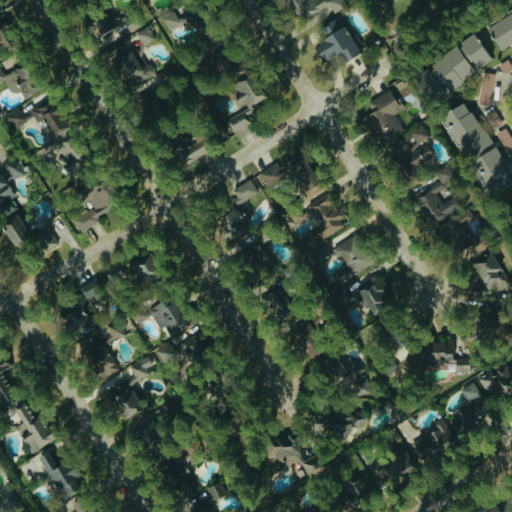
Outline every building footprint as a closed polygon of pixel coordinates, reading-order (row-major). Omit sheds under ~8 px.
[(287,0),(304,21),(329,2),(336,12),(347,3),(344,0),(287,0)] [(96,34),(116,27),(109,8),(90,15),(96,34)] [(170,29),(181,22),(173,9),(162,16),(170,29)] [(511,41),(511,10),(486,26),(500,49),(511,41)] [(357,54),(343,16),(321,24),(326,39),(314,43),(320,59),(339,52),(342,59),(357,54)] [(0,53),(12,47),(0,24),(0,53)] [(130,87),(154,73),(140,49),(157,39),(149,26),(126,39),(131,48),(113,58),(130,87)] [(494,59),(477,32),(417,71),(435,98),(494,59)] [(0,81),(4,79),(12,94),(20,89),(25,98),(38,90),(22,63),(5,73),(0,65),(0,81)] [(490,104),(495,73),(484,71),(479,103),(490,104)] [(234,131),(255,121),(248,105),(267,96),(256,74),(232,85),(243,109),(227,116),(234,131)] [(404,129),(395,113),(406,106),(403,102),(415,95),(406,80),(370,102),(374,110),(362,117),(378,145),(404,129)] [(141,103),(156,96),(151,87),(137,94),(141,103)] [(464,144),(492,194),(511,182),(511,180),(501,161),(467,99),(440,114),(458,147),(464,144)] [(8,112),(13,125),(35,117),(36,120),(45,117),(51,133),(64,128),(55,102),(23,113),(21,108),(8,112)] [(437,158),(426,140),(430,137),(422,123),(410,131),(415,140),(392,154),(405,177),(437,158)] [(184,164),(205,151),(197,139),(192,142),(186,133),(171,143),(184,164)] [(27,170),(19,158),(0,170),(0,208),(18,198),(8,182),(27,170)] [(414,200),(434,226),(462,204),(454,194),(444,202),(435,192),(456,175),(447,164),(436,173),(441,179),(414,200)] [(259,191),(251,177),(236,187),(240,192),(231,198),(236,206),(211,221),(224,241),(249,226),(246,220),(253,215),(244,201),(259,191)] [(82,231),(100,220),(98,217),(114,207),(98,181),(78,193),(83,201),(89,198),(94,206),(74,219),(82,231)] [(312,212),(321,226),(301,238),(309,251),(307,252),(317,266),(334,255),(323,239),(344,225),(340,219),(345,216),(329,192),(301,210),(298,204),(285,213),(293,225),(312,212)] [(467,223),(476,217),(467,206),(440,227),(458,251),(477,236),(467,223)] [(59,242),(48,224),(29,235),(17,214),(1,223),(15,247),(33,236),(42,252),(59,242)] [(373,262),(356,233),(335,246),(352,275),(373,262)] [(274,268),(263,240),(240,249),(251,277),(274,268)] [(511,286),(493,252),(473,263),(492,298),(511,286)] [(144,285),(159,272),(143,255),(128,268),(144,285)] [(81,284),(85,298),(104,291),(99,278),(81,284)] [(389,304),(383,280),(357,286),(363,310),(389,304)] [(273,321),(291,315),(282,287),(264,293),(273,321)] [(133,314),(138,322),(152,314),(160,328),(165,325),(171,336),(187,327),(168,294),(133,314)] [(63,305),(60,328),(95,332),(97,317),(82,315),(82,307),(63,305)] [(494,310),(475,307),(471,334),(489,337),(494,310)] [(2,370),(11,366),(7,357),(0,359),(0,398),(1,402),(14,397),(2,370)] [(147,366),(151,365),(148,357),(130,364),(135,379),(150,373),(147,366)] [(511,391),(511,369),(484,369),(485,391),(511,391)] [(142,408),(128,378),(108,388),(122,418),(142,408)] [(452,421),(460,435),(493,413),(472,381),(460,389),(468,400),(452,410),(457,417),(452,421)] [(28,452),(50,441),(28,397),(6,408),(28,452)] [(434,421),(437,430),(411,439),(419,460),(456,447),(445,417),(434,421)] [(158,438),(149,422),(134,430),(144,447),(158,438)] [(266,439),(270,463),(293,459),(295,473),(305,471),(298,433),(266,439)] [(389,455),(391,459),(382,463),(389,481),(417,470),(407,447),(389,455)] [(63,498),(79,488),(74,480),(80,475),(68,457),(57,464),(47,449),(36,456),(63,498)] [(162,469),(178,495),(198,484),(183,457),(162,469)] [(343,507),(376,499),(371,475),(343,481),(347,497),(341,498),(343,507)] [(213,511),(213,497),(225,496),(224,487),(194,488),(195,511),(213,511)]
